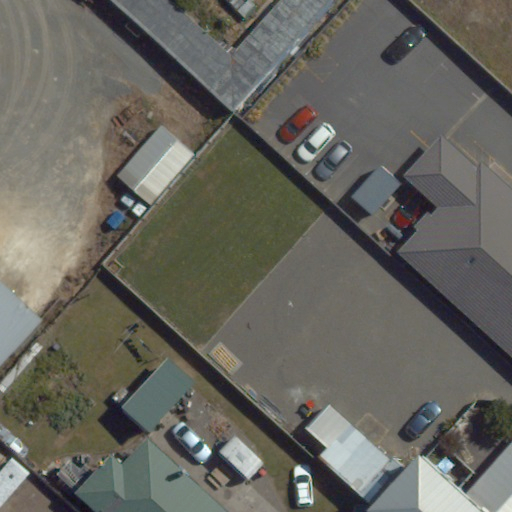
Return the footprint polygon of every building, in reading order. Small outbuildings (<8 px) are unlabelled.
[(361,0),(266,0),(320,52),(361,0)] [(190,142),(148,98),(103,141),(145,186),(190,142)] [(0,380),(40,338),(0,299),(0,380)] [(511,511),(511,480),(479,453),(428,511),(511,511)] [(243,511),(220,488),(195,511),(243,511)]
